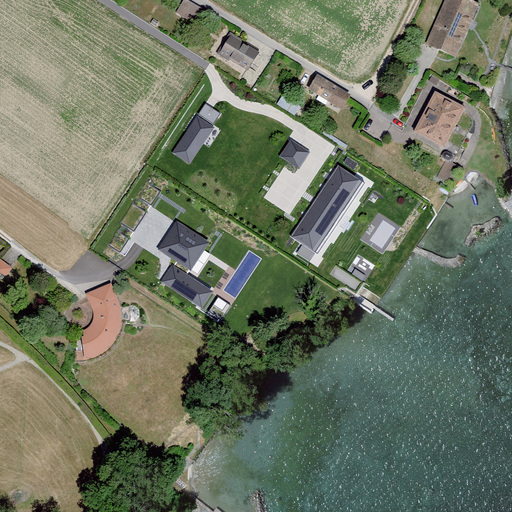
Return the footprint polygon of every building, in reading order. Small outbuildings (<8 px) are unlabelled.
[(205,12),(185,0),(178,12),(198,24),(205,12)] [(480,0),(444,0),(427,42),(458,55),(480,0)] [(264,52),(231,34),(220,54),(253,72),(264,52)] [(350,100),(317,81),(312,91),(345,110),(350,100)] [(470,107),(438,92),(420,130),(452,146),(470,107)] [(219,113),(204,104),(196,117),(210,126),(219,113)] [(210,126),(196,117),(171,153),(188,165),(213,128),(210,126)] [(307,148),(290,137),(277,157),(297,169),(308,153),(305,151),(307,148)] [(362,182),(337,165),(290,236),(314,252),(362,182)] [(208,242),(176,221),(157,251),(189,271),(208,242)] [(0,258),(0,272),(6,277),(13,267),(0,258)] [(212,291),(171,265),(160,283),(200,309),(212,291)] [(114,281),(87,293),(97,315),(94,324),(86,330),(87,357),(108,350),(119,337),(126,321),(122,300),(114,281)]
